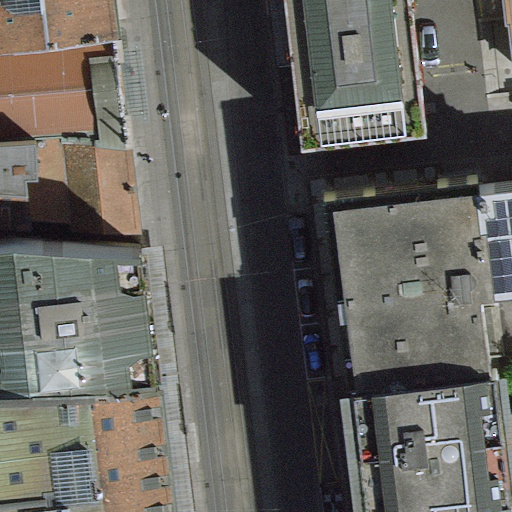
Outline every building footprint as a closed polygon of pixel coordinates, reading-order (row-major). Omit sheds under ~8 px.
[(114,0),(0,0),(0,39),(118,27),(114,0)] [(429,123),(413,0),(288,0),(305,137),(429,123)] [(124,82),(118,27),(0,39),(0,138),(38,136),(65,134),(131,131),(124,82)] [(143,224),(131,131),(65,134),(74,219),(143,224)] [(65,134),(38,136),(43,166),(27,168),(31,216),(74,219),(65,134)] [(0,213),(31,216),(27,168),(43,166),(38,136),(0,138),(0,213)] [(511,168),(496,170),(479,172),(492,284),(509,281),(511,280),(511,168)] [(479,172),(326,190),(351,380),(356,379),(493,362),(485,300),(481,299),(479,285),(492,284),(479,172)] [(158,376),(143,243),(20,235),(0,237),(0,384),(153,376),(158,376)] [(491,492),(511,489),(511,467),(505,413),(499,367),(493,368),(493,362),(356,379),(360,414),(367,473),(371,505),(491,492)] [(169,511),(153,376),(0,384),(0,511),(169,511)] [(367,473),(360,414),(345,417),(354,472),(367,473)] [(511,511),(511,489),(491,492),(493,511),(511,511)] [(493,511),(491,492),(371,505),(371,511),(493,511)]
